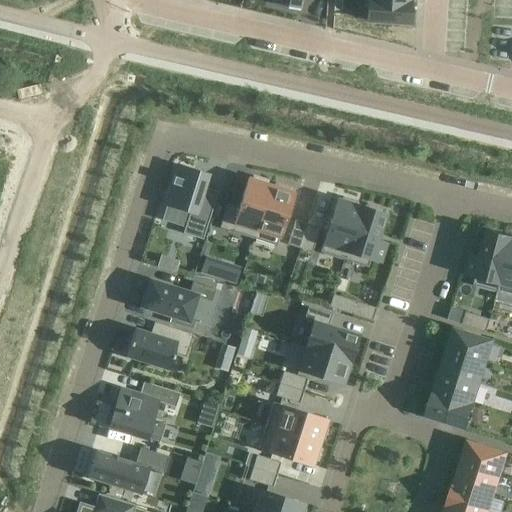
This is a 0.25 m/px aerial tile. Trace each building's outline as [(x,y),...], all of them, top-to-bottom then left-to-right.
[(298,11),(300,0),(272,0),(272,5),(298,11)] [(341,0),(333,0),(333,10),(341,11),(341,0)] [(363,0),(359,0),(359,1),(368,2),(367,21),(408,23),(409,3),(363,0)] [(0,139),(0,163),(9,166),(15,145),(0,139)] [(0,163),(0,186),(2,187),(9,166),(0,163)] [(202,240),(217,192),(204,188),(208,176),(178,166),(166,204),(189,212),(182,233),(202,240)] [(227,204),(219,228),(254,239),(271,186),(266,185),(268,181),(253,176),(252,180),(248,179),(239,208),(227,204)] [(271,186),(254,239),(276,246),(293,193),(289,192),(290,188),(275,183),(274,187),(271,186)] [(337,199),(320,252),(344,260),(361,207),(360,206),(359,207),(356,206),(357,202),(342,197),(341,201),(337,199)] [(361,207),(344,260),(367,268),(370,259),(380,262),(385,244),(376,241),(384,214),(380,213),(381,209),(366,204),(365,208),(361,207)] [(299,248),(307,224),(295,220),(287,244),(299,248)] [(311,252),(319,228),(307,224),(299,248),(311,252)] [(471,256),(466,274),(476,277),(473,285),(498,292),(500,287),(499,287),(500,283),(511,238),(488,231),(480,258),(471,256)] [(500,283),(499,287),(500,287),(511,289),(511,237),(511,238),(500,283)] [(215,277),(220,260),(205,256),(200,273),(215,277)] [(179,261),(172,259),(169,271),(175,273),(179,261)] [(187,320),(195,297),(211,302),(215,289),(192,282),(189,294),(150,281),(142,306),(187,320)] [(353,315),(357,302),(332,295),(329,307),(353,315)] [(350,360),(358,336),(328,327),(332,315),(308,307),(304,320),(313,323),(306,346),(350,360)] [(486,331),(490,319),(466,312),(462,324),(486,331)] [(185,357),(192,334),(167,326),(163,339),(134,330),(126,355),(149,363),(147,367),(163,371),(164,367),(168,369),(173,353),(185,357)] [(485,364),(492,341),(454,329),(447,351),(485,364)] [(299,370),(342,384),(350,360),(306,346),(299,370)] [(479,384),(485,364),(447,351),(440,372),(479,384)] [(303,391),(307,379),(283,372),(279,384),(303,391)] [(472,405),(479,384),(440,372),(434,393),(472,405)] [(152,419),(157,402),(175,408),(179,394),(143,382),(139,395),(121,389),(114,408),(110,406),(104,424),(159,442),(165,424),(152,419)] [(299,403),(303,391),(279,384),(275,396),(299,403)] [(465,427),(472,405),(434,393),(426,415),(465,427)] [(326,420),(273,403),(265,425),(318,442),(320,439),(324,440),(328,425),(324,424),(326,420)] [(311,465),(318,442),(265,425),(258,448),(311,465)] [(499,476),(506,454),(468,442),(461,464),(499,476)] [(163,473),(168,457),(140,448),(135,463),(129,461),(130,460),(128,460),(128,461),(116,457),(116,456),(115,456),(115,457),(96,451),(87,477),(138,493),(147,468),(163,473)] [(276,475),(280,463),(256,455),(252,467),(276,475)] [(492,497),(499,476),(461,464),(454,485),(492,497)] [(272,487),(276,475),(252,467),(248,479),(272,487)] [(467,511),(487,511),(492,497),(454,485),(447,506),(448,506),(467,511)] [(305,511),(307,508),(302,507),(303,504),(260,490),(252,511),(305,511)] [(131,511),(133,506),(99,495),(95,509),(80,504),(77,511),(131,511)]
